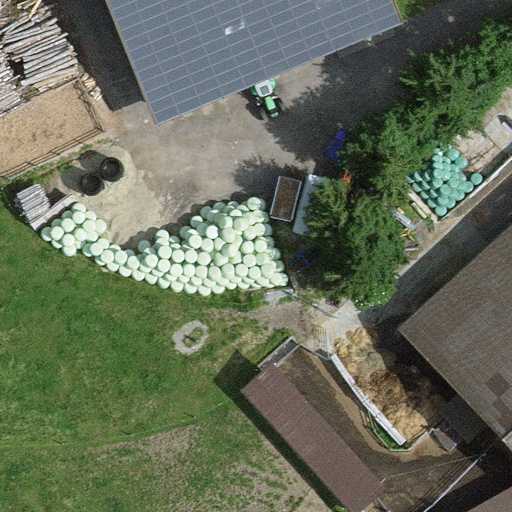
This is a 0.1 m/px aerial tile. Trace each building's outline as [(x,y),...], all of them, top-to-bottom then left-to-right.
[(401,39),(385,0),(100,0),(157,139),(401,39)] [(436,225),(511,154),(511,74),(395,179),(436,225)] [(511,237),(411,330),(511,440),(511,237)] [(246,393),(353,511),(356,511),(375,495),(266,374),(246,393)] [(420,511),(464,511),(511,484),(511,473),(501,456),(417,506),(420,511)]
